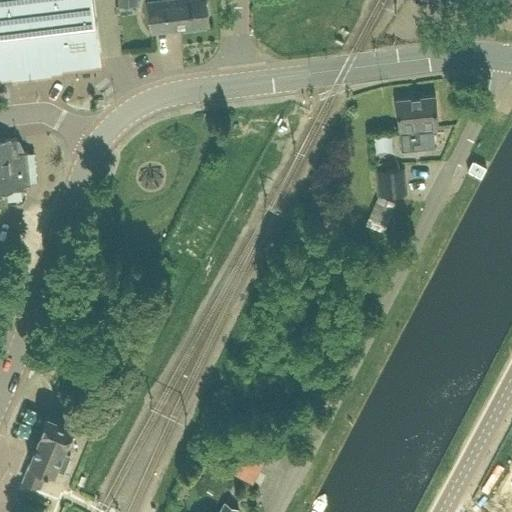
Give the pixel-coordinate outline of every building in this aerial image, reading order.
[(0,0),(0,72),(102,59),(94,0),(0,0)] [(148,0),(147,0),(151,32),(209,24),(205,0),(148,0)] [(433,127),(439,126),(436,94),(398,98),(403,150),(435,147),(433,127)] [(19,150),(18,136),(0,137),(0,204),(8,204),(6,189),(27,186),(26,182),(31,181),(27,149),(19,150)] [(378,194),(406,191),(404,167),(376,170),(378,194)] [(386,224),(396,201),(379,194),(369,216),(386,224)] [(74,422),(48,412),(30,459),(31,460),(48,467),(55,470),(55,469),(64,473),(71,455),(62,452),(74,422)] [(259,467),(266,454),(237,440),(231,453),(259,467)] [(40,486),(48,467),(31,460),(23,479),(40,486)] [(233,511),(237,507),(225,501),(219,511),(233,511)]
